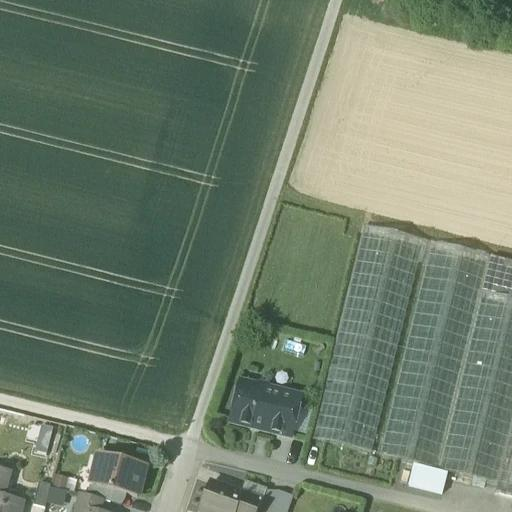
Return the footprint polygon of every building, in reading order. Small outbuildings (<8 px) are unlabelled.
[(511,262),(363,226),(311,440),(370,454),(417,264),(426,266),(378,456),(496,485),(511,417),(511,262)] [(267,385),(259,383),(253,387),(240,384),(230,422),(290,437),(300,398),(271,391),(267,385)] [(511,417),(496,485),(497,485),(495,493),(511,497),(511,417)] [(144,469),(98,457),(91,487),(113,493),(137,500),(144,469)] [(11,473),(0,469),(0,497),(4,498),(11,473)] [(242,494),(211,483),(201,511),(200,511),(259,511),(263,502),(242,494)] [(50,487),(38,484),(32,507),(44,510),(50,487)] [(267,491),(246,484),(242,494),(263,502),(267,491)] [(113,493),(91,487),(88,499),(102,503),(110,505),(113,493)] [(286,511),(291,499),(269,492),(262,511),(263,511),(286,511)] [(4,498),(0,497),(0,511),(20,511),(23,503),(4,498)] [(88,499),(80,497),(77,508),(90,511),(100,511),(102,503),(88,499)]
